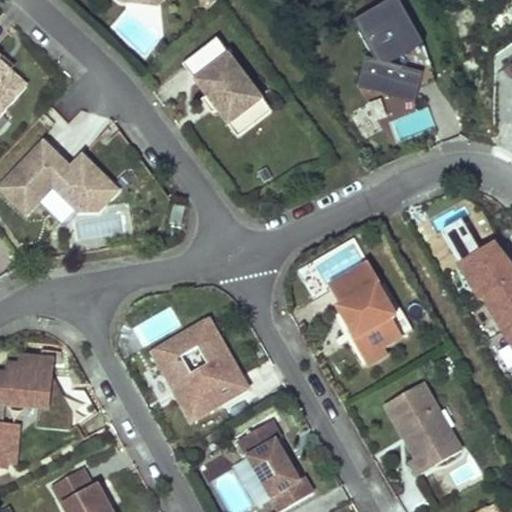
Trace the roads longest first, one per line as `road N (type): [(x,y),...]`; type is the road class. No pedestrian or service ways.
road 1 (residential): [(32,0),(107,67),(185,168),(236,255)]
road 2 (residential): [(379,511),(236,255)]
road 3 (residential): [(236,255),(436,171),(511,183)]
road 4 (residential): [(72,289),(188,511)]
road 5 (residential): [(72,289),(236,255)]
